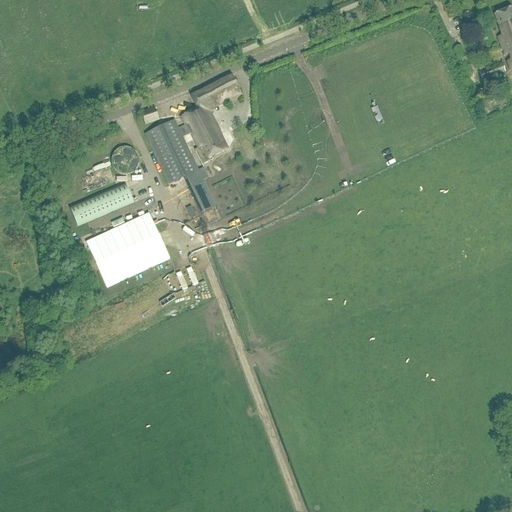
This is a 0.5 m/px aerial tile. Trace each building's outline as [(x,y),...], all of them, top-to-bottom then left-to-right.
[(510,71),(511,69),(511,10),(511,9),(494,16),(502,37),(497,38),(501,48),(504,56),(508,55),(511,61),(507,62),(510,71)] [(459,59),(465,56),(462,48),(455,50),(459,59)] [(482,82),(505,73),(502,64),(479,73),(482,82)] [(182,139),(190,135),(197,150),(195,151),(202,166),(209,162),(208,160),(227,150),(221,138),(222,138),(209,113),(241,97),(231,77),(221,82),(208,89),(190,96),(197,110),(181,118),(185,126),(178,130),(174,122),(145,136),(168,186),(197,172),(182,139)] [(140,115),(141,117),(144,126),(158,120),(154,109),(140,115)] [(227,124),(222,124),(222,127),(248,126),(248,117),(227,117),(227,124)] [(140,158),(138,153),(134,150),(129,148),(125,148),(121,149),(117,151),(114,154),(112,158),(112,163),(112,167),(115,171),(119,175),(123,176),(128,177),(133,175),(137,172),(140,168),(141,163),(140,158)] [(115,188),(123,185),(120,178),(112,181),(115,188)] [(73,200),(80,199),(77,188),(71,190),(73,200)] [(125,226),(128,236),(155,228),(153,222),(148,224),(147,219),(125,226)]
